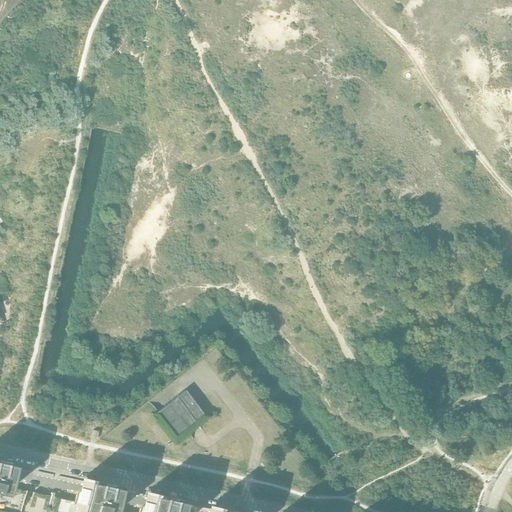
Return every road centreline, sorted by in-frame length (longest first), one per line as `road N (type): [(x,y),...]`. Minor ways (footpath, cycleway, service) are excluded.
road 1 (unknown): [(511,383),(437,412),(425,454),(329,322),(174,0)]
road 2 (residential): [(0,450),(284,511)]
road 3 (track): [(356,0),(511,195)]
road 4 (track): [(511,245),(447,294),(407,357),(406,404)]
